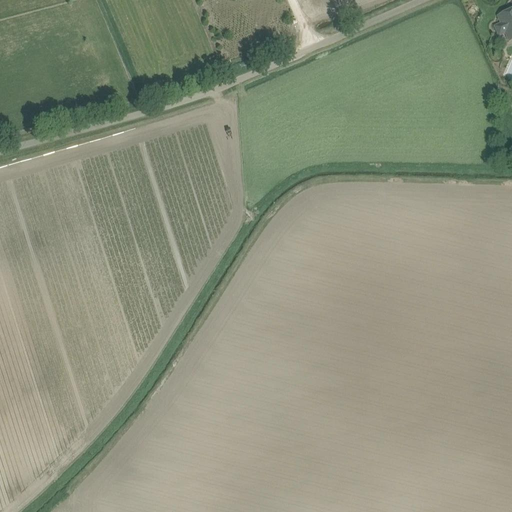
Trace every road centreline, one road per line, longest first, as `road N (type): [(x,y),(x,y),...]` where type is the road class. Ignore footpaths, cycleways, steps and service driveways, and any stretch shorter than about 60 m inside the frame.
road 1 (unclassified): [(0,151),(182,102),(422,0)]
road 2 (track): [(238,80),(243,238)]
